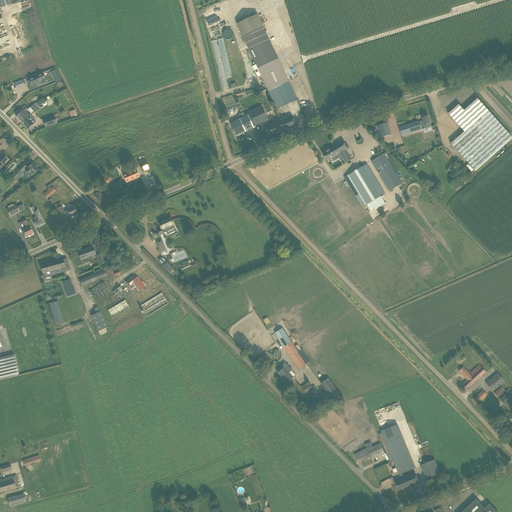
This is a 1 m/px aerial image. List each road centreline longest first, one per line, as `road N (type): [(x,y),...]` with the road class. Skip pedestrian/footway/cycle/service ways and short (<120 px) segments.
road 1 (track): [(511,453),(235,163),(191,0)]
road 2 (unclassified): [(105,219),(323,124),(511,65)]
road 3 (unclassified): [(392,508),(105,219)]
road 4 (unclassified): [(105,219),(0,113)]
road 5 (unclassified): [(392,508),(511,465)]
